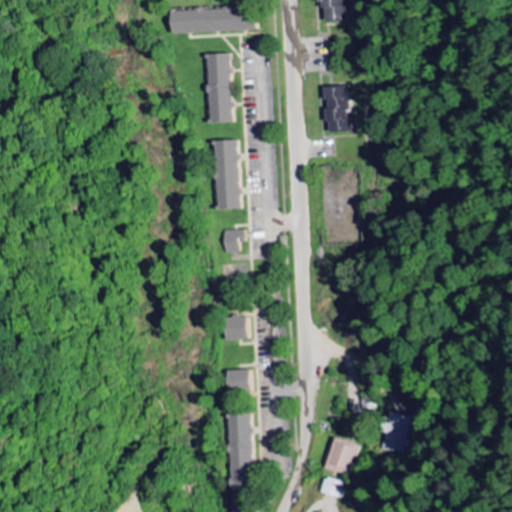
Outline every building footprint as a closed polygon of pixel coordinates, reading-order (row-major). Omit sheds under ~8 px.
[(324,23),(348,23),(347,0),(314,0),(314,4),(324,4),(324,23)] [(171,12),(171,35),(250,33),(250,10),(171,12)] [(208,57),(210,125),(232,124),(230,56),(208,57)] [(348,134),(346,88),(324,90),(326,135),(348,134)] [(240,211),(238,143),(216,144),(219,212),(240,211)] [(225,232),(226,254),(245,254),(244,231),(225,232)] [(263,337),(259,321),(238,327),(242,342),(263,337)] [(241,372),(240,393),(263,394),(264,372),(241,372)] [(239,416),(242,447),(247,446),(249,473),(266,472),(261,414),(239,416)] [(358,445),(340,439),(328,469),(347,476),(358,445)] [(342,499),(347,484),(330,479),(325,494),(342,499)]
